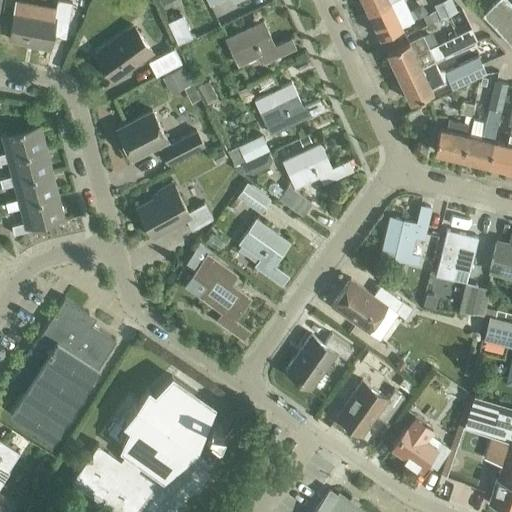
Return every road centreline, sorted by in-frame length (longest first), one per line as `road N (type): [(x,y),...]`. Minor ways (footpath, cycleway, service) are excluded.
road 1 (residential): [(240,380),(395,172)]
road 2 (residential): [(441,511),(401,495),(240,380)]
road 3 (residential): [(0,68),(51,78),(74,95),(112,240)]
road 4 (residential): [(240,380),(132,303),(112,240)]
road 5 (residential): [(395,172),(392,149),(324,0)]
road 6 (residential): [(0,310),(34,264),(112,240)]
road 7 (residential): [(511,200),(395,172)]
